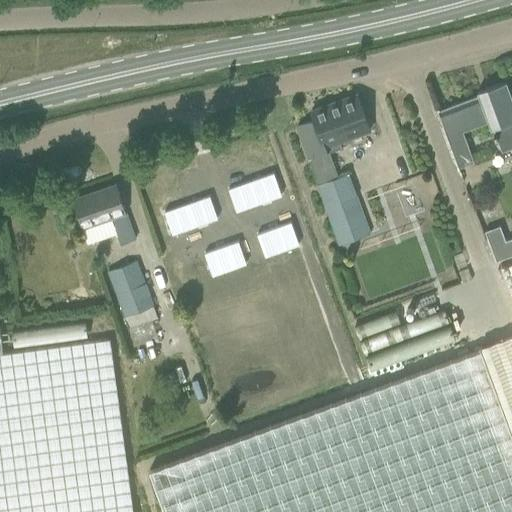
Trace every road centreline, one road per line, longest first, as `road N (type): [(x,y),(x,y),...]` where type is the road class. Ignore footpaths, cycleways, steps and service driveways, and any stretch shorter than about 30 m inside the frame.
road 1 (unclassified): [(511,32),(0,152)]
road 2 (secondary): [(0,103),(475,0)]
road 3 (residential): [(0,20),(308,0)]
